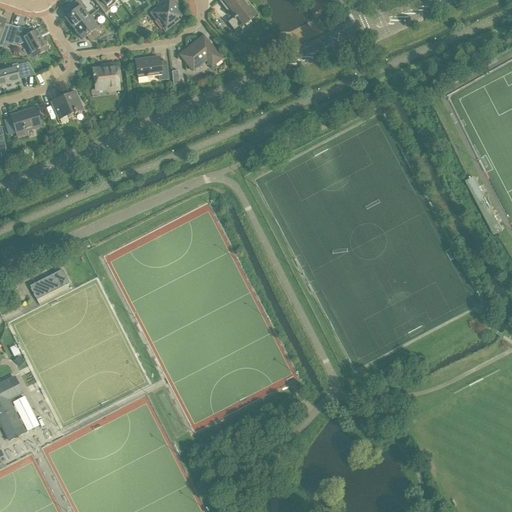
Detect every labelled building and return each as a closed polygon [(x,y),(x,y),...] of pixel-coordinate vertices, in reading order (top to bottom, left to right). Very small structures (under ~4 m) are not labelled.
[(80,7),(83,5),(79,0),(77,0),(72,5),(76,10),(64,19),(73,29),(88,17),(80,7)] [(92,0),(105,15),(109,11),(108,9),(106,7),(112,2),(114,4),(118,1),(117,0),(92,0)] [(175,6),(176,5),(171,0),(164,0),(159,5),(159,6),(150,14),(165,32),(183,17),(175,6)] [(241,29),(258,15),(245,0),(219,0),(219,1),(233,18),(228,23),(235,32),(240,28),(241,29)] [(100,25),(97,27),(88,17),(73,29),(82,40),(86,36),(91,43),(105,32),(100,25)] [(3,43),(9,26),(4,24),(5,20),(0,18),(0,47),(2,48),(4,43),(3,43)] [(38,51),(40,55),(47,50),(36,31),(32,33),(30,28),(27,30),(17,27),(17,28),(9,26),(3,43),(4,43),(12,46),(13,44),(19,45),(24,43),(30,55),(38,51)] [(212,68),(222,59),(203,36),(179,56),(193,72),(206,61),(212,68)] [(166,62),(160,63),(159,58),(135,61),(138,79),(159,77),(159,81),(168,80),(166,62)] [(22,64),(17,66),(17,64),(12,65),(12,67),(0,70),(0,86),(19,82),(18,80),(25,78),(22,64)] [(107,92),(119,90),(116,64),(107,66),(107,68),(92,70),(95,90),(107,88),(107,92)] [(173,86),(180,85),(178,71),(171,72),(173,86)] [(59,120),(82,110),(74,92),(51,102),(59,120)] [(41,128),(40,124),(35,108),(10,116),(11,119),(4,121),(9,135),(16,133),(17,138),(25,135),(25,133),(41,128)] [(468,180),(464,182),(493,237),(497,234),(502,232),(496,221),(478,188),(473,178),(468,180)] [(36,300),(62,287),(69,284),(62,270),(29,286),(36,300)] [(16,345),(11,348),(15,356),(21,353),(16,345)] [(14,378),(0,384),(0,423),(8,440),(25,432),(22,425),(24,424),(27,431),(38,426),(24,398),(13,403),(15,406),(13,406),(9,400),(22,394),(14,378)]
